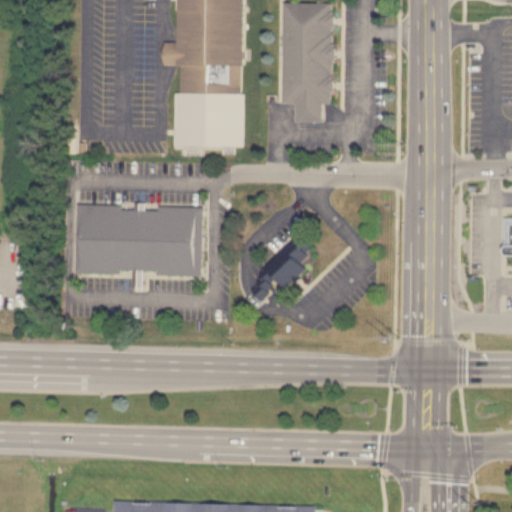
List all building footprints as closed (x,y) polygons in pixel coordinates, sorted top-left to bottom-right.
[(244,146),(245,0),(180,0),(180,42),(166,42),(166,64),(182,64),(182,93),(176,92),(176,145),(244,146)] [(282,8),(283,101),(333,102),(330,4),(282,8)] [(85,207),(201,213),(200,270),(77,275),(85,207)] [(266,266),(287,288),(308,267),(299,239),(266,266)] [(117,500),(116,511),(319,511),(320,506),(117,500)]
